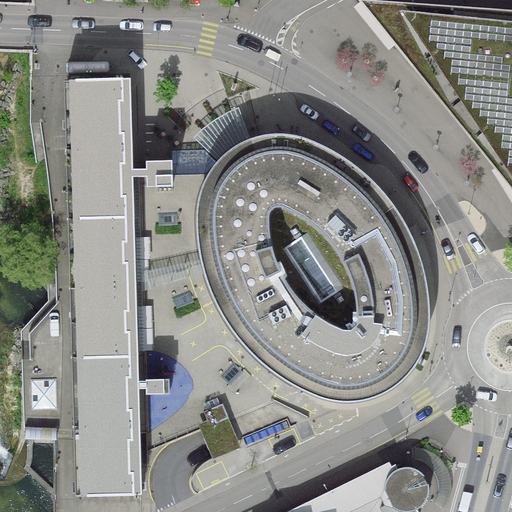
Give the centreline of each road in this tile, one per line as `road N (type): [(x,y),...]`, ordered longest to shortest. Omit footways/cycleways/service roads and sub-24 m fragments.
road 1 (secondary): [(262,58),(352,115),(402,160),(439,211),(484,300)]
road 2 (residential): [(465,372),(430,402),(220,511)]
road 3 (secondary): [(0,26),(180,34),(262,58)]
